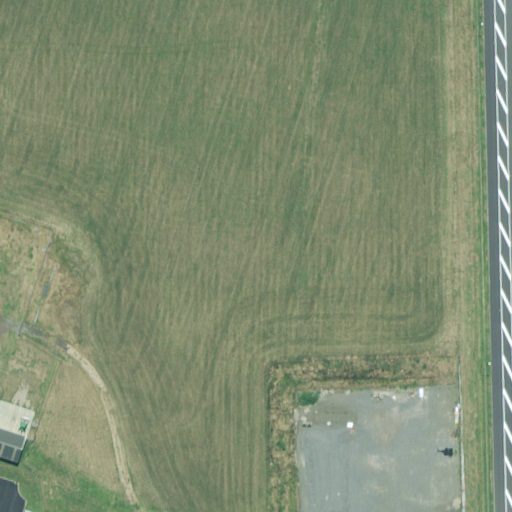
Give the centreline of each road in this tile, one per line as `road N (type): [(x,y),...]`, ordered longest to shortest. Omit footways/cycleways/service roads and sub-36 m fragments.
road 1 (unclassified): [(511,477),(498,0)]
road 2 (track): [(139,511),(96,376),(42,334),(0,325)]
